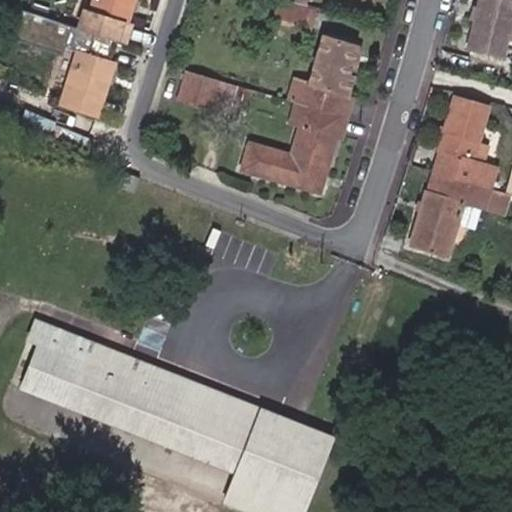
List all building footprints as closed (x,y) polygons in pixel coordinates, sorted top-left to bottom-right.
[(83,31),(116,42),(122,22),(126,23),(132,0),(96,0),(93,11),(88,10),(83,31)] [(511,0),(478,0),(468,48),(503,56),(511,17),(511,0)] [(308,33),(314,11),(276,1),(271,23),(308,33)] [(70,27),(54,22),(47,41),(80,52),(63,106),(96,117),(114,63),(110,61),(116,42),(83,31),(70,27)] [(122,22),(116,42),(125,45),(131,25),(126,23),(122,22)] [(291,82),(285,100),(292,102),(311,107),(344,117),(349,99),(344,97),(350,76),(345,75),(353,47),(324,39),(311,87),(291,82)] [(358,48),(353,47),(345,75),(350,76),(358,48)] [(217,80),(188,72),(180,99),(209,109),(217,80)] [(239,123),(248,92),(235,89),(226,119),(239,123)] [(485,189),(491,168),(471,162),(489,99),(456,89),(438,151),(440,153),(434,174),(485,189)] [(311,107),(292,102),(286,124),(299,128),(300,124),(306,126),(311,107)] [(339,136),(344,117),(311,107),(306,126),(300,124),(299,128),(292,155),(247,142),(240,167),(317,189),(334,134),(339,136)] [(147,180),(124,171),(118,187),(140,196),(147,180)] [(485,189),(434,174),(429,191),(426,190),(411,245),(444,255),(453,226),(460,200),(480,206),(498,211),(503,194),(485,189)] [(460,200),(453,226),(473,232),(480,206),(460,200)] [(25,337),(34,315),(21,310),(12,332),(25,337)] [(38,344),(21,392),(238,469),(225,504),(246,511),(321,511),(350,433),(40,322),(33,342),(38,344)] [(19,473),(0,466),(0,499),(8,503),(19,473)]
